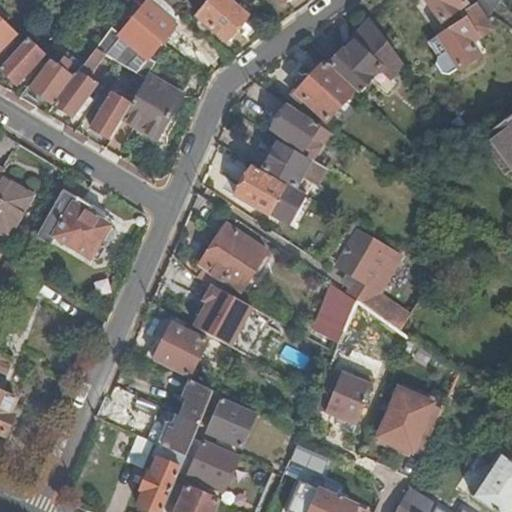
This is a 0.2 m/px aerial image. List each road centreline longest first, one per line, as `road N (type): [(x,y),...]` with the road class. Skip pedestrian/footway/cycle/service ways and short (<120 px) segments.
road 1 (residential): [(41,511),(171,211)]
road 2 (residential): [(171,211),(229,81),(342,0)]
road 3 (residential): [(0,108),(171,211)]
